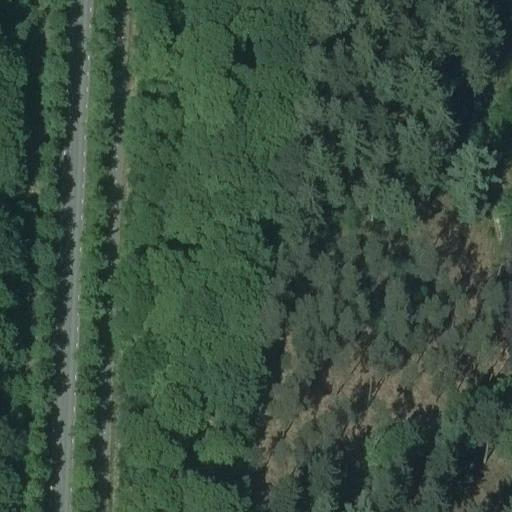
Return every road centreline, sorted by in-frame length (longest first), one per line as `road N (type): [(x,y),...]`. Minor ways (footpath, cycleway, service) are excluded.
road 1 (track): [(274,0),(188,511)]
road 2 (tertiary): [(59,511),(82,0)]
road 3 (track): [(511,282),(485,146),(483,0)]
